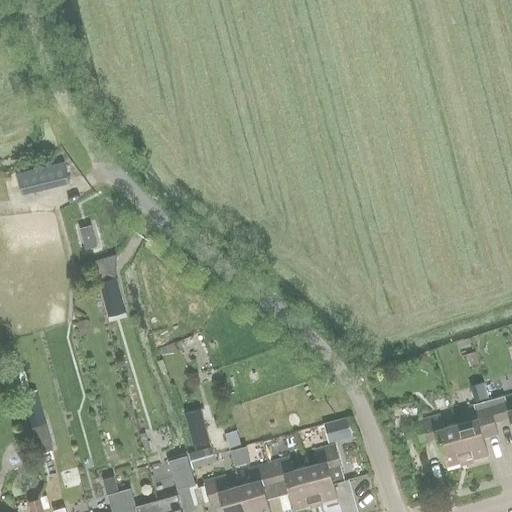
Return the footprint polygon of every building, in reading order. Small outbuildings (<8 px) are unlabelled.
[(34,191),(69,183),(64,162),(29,171),(34,191)] [(85,249),(96,246),(91,225),(79,229),(85,249)] [(115,276),(98,281),(108,316),(125,311),(115,276)] [(35,390),(21,394),(38,454),(52,449),(35,390)] [(511,394),(489,401),(494,422),(509,418),(511,428),(511,394)] [(480,426),(494,422),(489,401),(464,408),(468,421),(456,424),(467,463),(474,462),(473,459),(488,455),(480,426)] [(201,408),(185,412),(189,426),(194,445),(209,441),(204,422),(201,408)] [(467,463),(456,424),(444,427),(440,414),(415,421),(421,442),(436,438),(444,467),(459,463),(460,465),(467,463)] [(341,419),(324,424),(328,439),(351,434),(347,418),(341,419)] [(230,450),(240,446),(235,431),(225,434),(230,450)] [(305,467),(316,506),(323,504),(322,501),(337,497),(329,469),(340,465),(334,444),(313,450),(317,463),(305,467)] [(193,452),(188,453),(193,468),(215,462),(211,447),(206,448),(193,452)] [(188,485),(195,483),(195,482),(187,455),(175,459),(183,486),(188,485)] [(316,506),(305,467),(293,470),(289,457),(268,463),(274,484),(286,481),(294,509),(308,505),(309,508),(316,506)] [(270,511),(263,487),(274,484),(268,463),(248,469),(251,482),(239,485),(246,511),(270,511)] [(246,511),(239,485),(227,488),(224,476),(203,481),(204,486),(208,502),(209,502),(220,499),(223,511),(246,511)] [(195,483),(188,485),(194,506),(201,504),(197,488),(195,482),(195,483)] [(157,500),(159,511),(188,511),(195,510),(194,506),(188,485),(176,489),(178,494),(157,500)] [(204,486),(197,488),(201,504),(208,502),(204,486)] [(159,511),(157,500),(135,506),(130,488),(119,492),(124,511),(159,511)] [(124,511),(119,492),(107,495),(111,511),(124,511)] [(30,511),(43,511),(39,498),(28,501),(30,511)]
